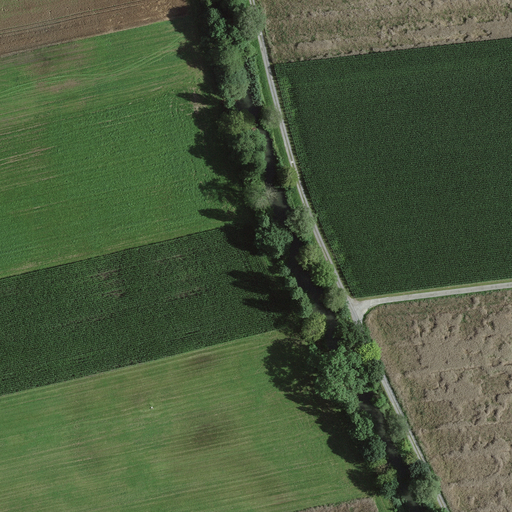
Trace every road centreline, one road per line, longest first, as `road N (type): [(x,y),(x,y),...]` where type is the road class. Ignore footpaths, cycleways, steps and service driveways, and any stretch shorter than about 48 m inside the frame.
road 1 (track): [(445,511),(300,192),(253,0)]
road 2 (track): [(511,284),(386,299),(351,311)]
